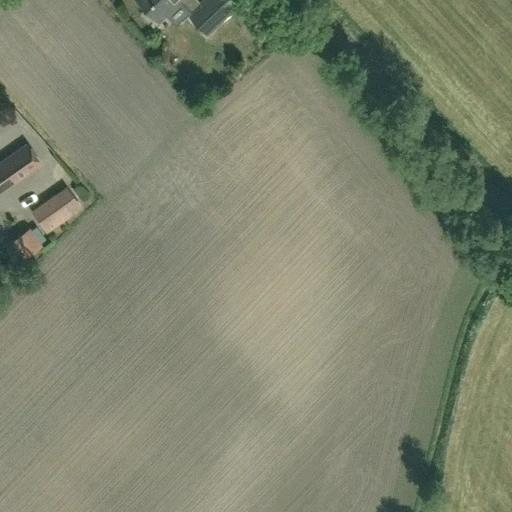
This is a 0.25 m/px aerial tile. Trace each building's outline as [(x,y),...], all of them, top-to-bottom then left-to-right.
[(192,12),(201,3),(197,0),(141,0),(160,20),(180,0),(192,12)] [(203,0),(201,3),(192,12),(189,14),(209,34),(240,4),(235,0),(203,0)] [(274,5),(262,16),(270,25),(282,13),(274,5)] [(0,190),(39,163),(26,145),(0,163),(0,190)] [(79,208),(66,189),(33,212),(47,231),(79,208)] [(27,229),(10,242),(23,259),(40,246),(27,229)]
